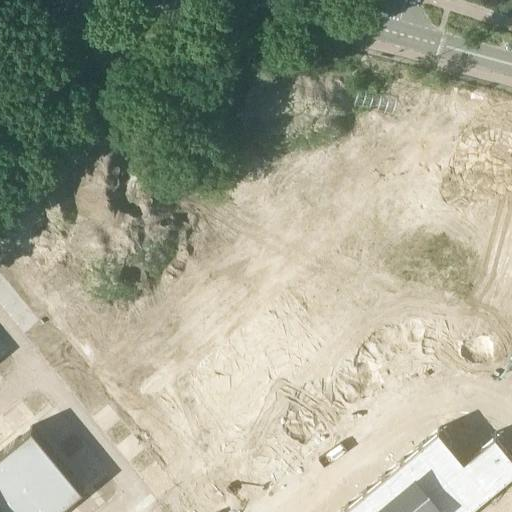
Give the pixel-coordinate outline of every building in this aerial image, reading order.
[(32,425),(1,451),(27,483),(59,457),(32,425)] [(443,429),(425,445),(451,475),(469,460),(443,429)] [(511,449),(500,434),(469,460),(495,491),(511,476),(511,449)] [(425,445),(406,460),(432,491),(451,475),(425,445)] [(1,451),(0,451),(0,481),(12,495),(27,483),(1,451)] [(59,457),(27,483),(51,511),(54,511),(84,488),(59,457)] [(406,460),(388,476),(414,506),(432,491),(406,460)] [(469,460),(451,475),(476,506),(495,491),(469,460)] [(451,475),(432,491),(449,511),(469,511),(476,506),(451,475)] [(388,476),(370,491),(387,511),(406,511),(414,506),(388,476)] [(0,481),(0,504),(12,495),(0,481)] [(51,511),(27,483),(12,495),(25,511),(51,511)] [(387,511),(370,491),(351,506),(355,511),(387,511)] [(449,511),(432,491),(414,506),(418,511),(449,511)] [(25,511),(12,495),(0,504),(0,511),(25,511)]
